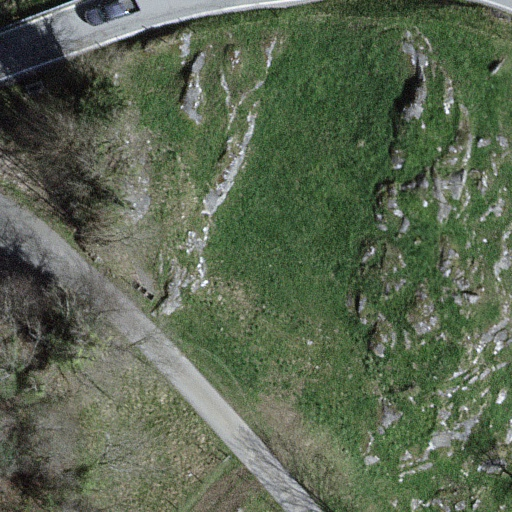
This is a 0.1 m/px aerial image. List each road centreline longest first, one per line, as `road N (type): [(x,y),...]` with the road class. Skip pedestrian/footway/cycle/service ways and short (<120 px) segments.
road 1 (unclassified): [(304,511),(123,313),(0,216)]
road 2 (tertiary): [(0,55),(166,0)]
